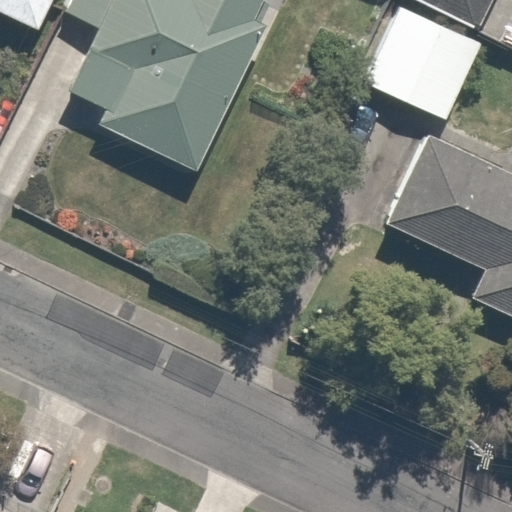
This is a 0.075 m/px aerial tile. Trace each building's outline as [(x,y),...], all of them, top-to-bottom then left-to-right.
[(0,0),(0,20),(42,40),(59,0),(0,0)] [(186,179),(280,0),(67,0),(60,16),(96,35),(67,92),(103,111),(93,130),(186,179)] [(480,39),(400,0),(396,0),(354,86),(437,127),(480,39)] [(400,0),(480,39),(499,0),(400,0)] [(511,170),(422,128),(377,223),(480,271),(464,307),(511,329),(511,170)]
